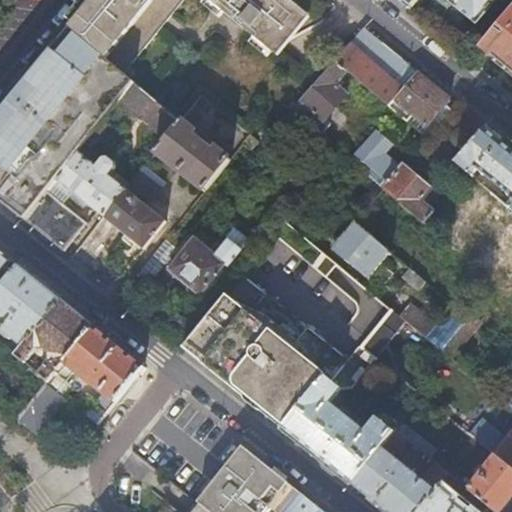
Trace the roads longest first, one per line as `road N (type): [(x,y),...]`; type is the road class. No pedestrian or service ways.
road 1 (residential): [(357,511),(175,366)]
road 2 (residential): [(175,366),(0,223)]
road 3 (residential): [(511,123),(365,0)]
road 4 (residential): [(175,366),(103,459),(97,483),(114,511)]
